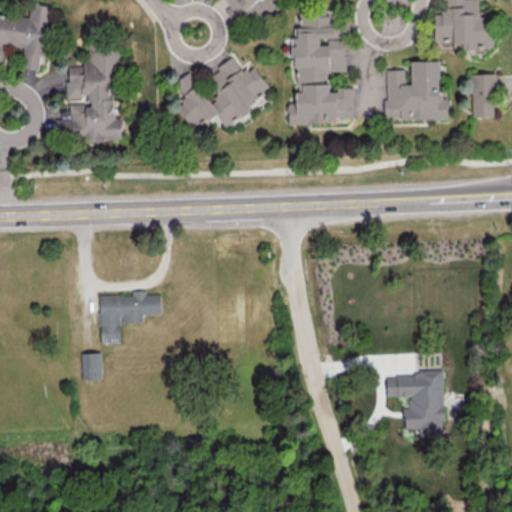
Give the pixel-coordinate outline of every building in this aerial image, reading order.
[(275,0),(224,0),(231,24),(278,9),(275,0)] [(491,45),(490,17),(478,17),(477,0),(444,0),(445,12),(433,12),(434,40),(462,40),(462,49),(473,49),(473,46),(491,45)] [(0,58),(2,44),(23,47),(20,67),(41,70),(50,5),(30,3),(28,18),(0,13),(0,58)] [(289,125),(339,119),(339,118),(354,116),(350,87),(329,89),(327,72),(346,70),(342,38),(334,39),(331,16),(319,12),(312,12),(304,10),(298,11),(299,22),(295,36),(292,36),(293,44),(289,54),(291,66),(293,67),(297,103),(286,104),(289,125)] [(118,49),(88,47),(87,62),(70,65),(68,65),(67,79),(66,80),(64,97),(71,97),(86,94),(88,104),(70,103),(69,118),(56,118),(55,125),(57,135),(106,139),(120,136),(122,119),(116,119),(114,108),(118,49)] [(270,88),(252,65),(243,72),(231,55),(216,66),(219,70),(205,79),(217,95),(209,101),(197,85),(174,103),(193,128),(215,112),(226,126),(250,108),(247,105),(270,88)] [(409,60),(410,83),(404,83),(404,69),(385,69),(386,99),(383,99),(383,119),(448,118),(448,98),(439,98),(438,60),(409,60)] [(493,116),(494,73),(471,72),(470,115),(493,116)] [(160,313),(159,293),(145,294),(145,289),(131,290),(131,294),(98,295),(99,342),(120,341),(119,322),(142,322),(142,313),(160,313)] [(81,378),(101,378),(100,351),(81,352),(81,378)] [(441,372),(385,373),(386,395),(408,395),(408,407),(404,408),(404,428),(418,427),(418,437),(443,436),(441,372)]
